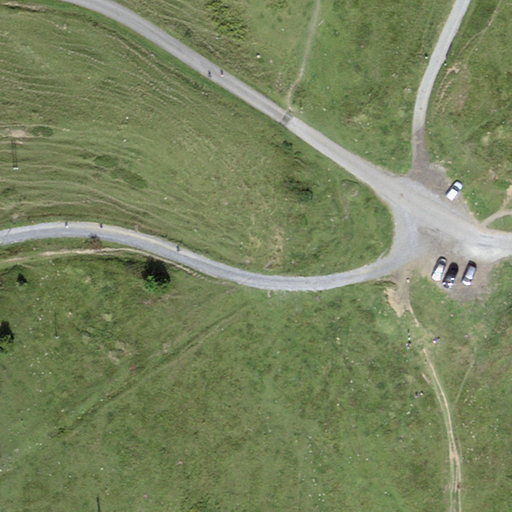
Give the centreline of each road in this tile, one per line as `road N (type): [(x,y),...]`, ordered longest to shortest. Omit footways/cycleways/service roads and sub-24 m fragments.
road 1 (unclassified): [(86,0),(144,26),(437,218),(511,240)]
road 2 (track): [(0,235),(61,228),(128,236),(286,285),(337,283),(389,260)]
